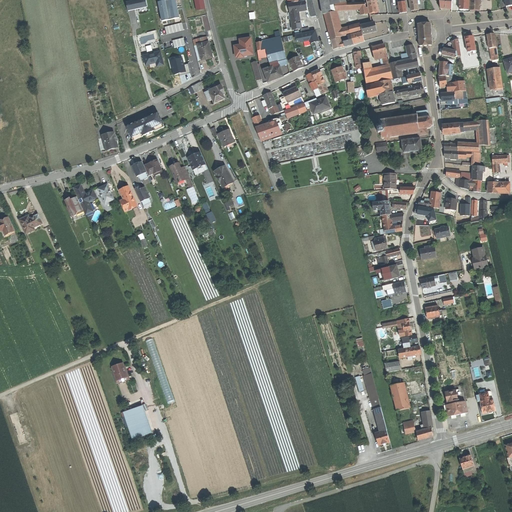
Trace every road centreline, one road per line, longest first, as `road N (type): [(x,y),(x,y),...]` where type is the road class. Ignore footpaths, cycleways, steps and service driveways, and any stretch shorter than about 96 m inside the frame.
road 1 (track): [(0,395),(268,280)]
road 2 (residential): [(440,444),(406,250),(410,212),(430,173)]
road 3 (residential): [(240,101),(117,159),(0,189)]
road 4 (secondary): [(215,511),(440,444)]
road 5 (residential): [(430,173),(438,156),(430,60),(442,30)]
road 6 (residential): [(442,30),(441,18),(418,15),(410,18),(411,33),(331,55)]
